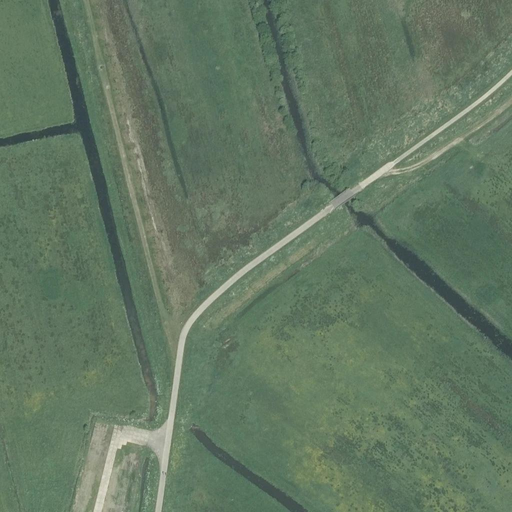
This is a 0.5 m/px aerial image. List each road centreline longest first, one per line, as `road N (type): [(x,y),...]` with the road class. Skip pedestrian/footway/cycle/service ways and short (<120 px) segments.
road 1 (unclassified): [(157,511),(189,323),(251,264),(353,190)]
road 2 (track): [(177,363),(87,0)]
road 3 (track): [(382,172),(420,165),(511,98)]
